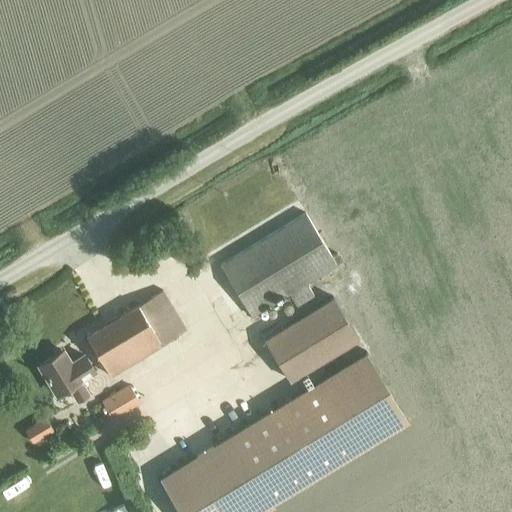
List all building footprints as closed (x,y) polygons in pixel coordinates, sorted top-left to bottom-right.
[(295,304),(313,294),(305,282),(336,263),(305,212),(219,264),(250,315),(288,292),(295,304)] [(85,335),(108,374),(185,328),(162,289),(85,335)] [(263,337),(289,378),(358,337),(333,296),(263,337)] [(81,354),(69,361),(62,350),(38,364),(56,393),(67,386),(76,400),(86,394),(79,383),(93,374),(81,354)] [(164,470),(188,511),(253,511),(408,420),(367,350),(164,470)] [(100,399),(111,416),(138,399),(128,382),(100,399)] [(24,430),(32,442),(52,429),(45,417),(24,430)] [(171,453),(190,452),(189,439),(170,440),(171,453)] [(111,494),(117,511),(126,511),(135,509),(129,488),(111,494)]
